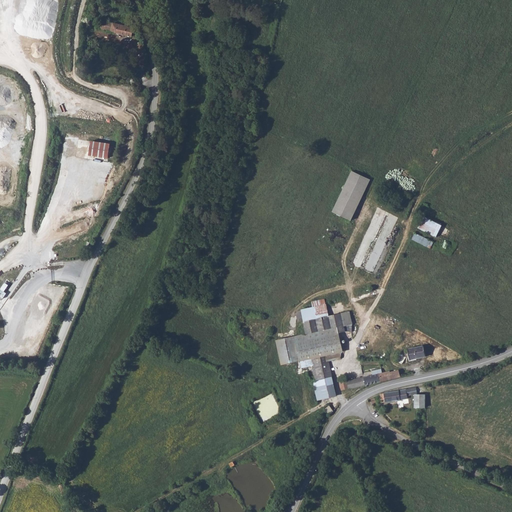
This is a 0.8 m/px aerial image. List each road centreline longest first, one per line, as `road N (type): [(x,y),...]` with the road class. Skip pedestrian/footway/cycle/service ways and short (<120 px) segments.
road 1 (unclassified): [(130,0),(154,72),(147,152),(0,495)]
road 2 (track): [(134,511),(327,402),(353,402)]
road 3 (unknown): [(0,263),(25,237),(43,125),(37,80),(0,58)]
road 4 (unclassified): [(511,488),(383,429),(353,402)]
road 5 (tertiary): [(511,352),(387,385),(353,402)]
road 6 (tertiary): [(353,402),(332,425),(291,511)]
road 7 (unknown): [(87,277),(56,277),(30,289),(0,341)]
